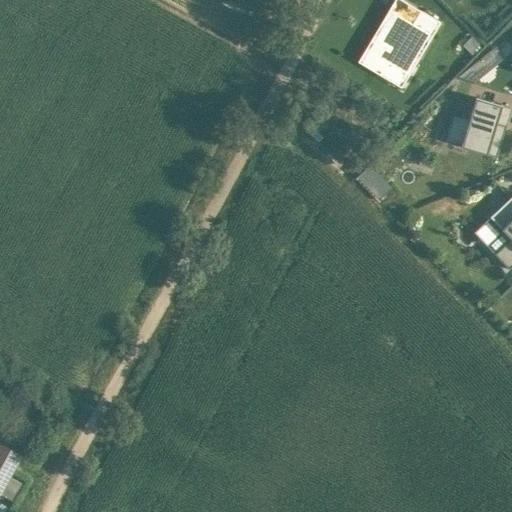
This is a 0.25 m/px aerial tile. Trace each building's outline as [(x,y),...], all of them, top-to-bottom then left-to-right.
[(362,64),(383,77),(391,64),(409,75),(440,22),(421,11),(413,24),(393,13),(362,64)] [(506,108),(511,110),(511,108),(475,97),(475,98),(460,146),(497,157),(504,132),(506,126),(501,124),(506,108)] [(325,130),(331,111),(322,108),(316,127),(325,130)] [(319,131),(308,121),(302,127),(318,142),(322,137),(318,133),(319,131)] [(354,178),(375,199),(389,185),(368,164),(354,178)] [(494,254),(509,269),(511,266),(511,195),(490,216),(511,238),(494,254)] [(0,442),(0,495),(22,455),(0,442)]
